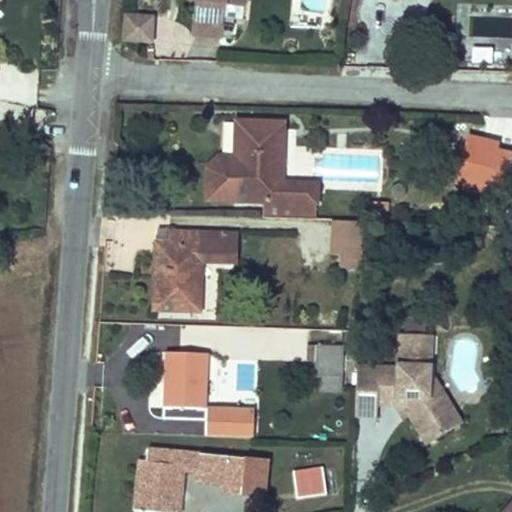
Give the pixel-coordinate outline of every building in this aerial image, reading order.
[(218,0),(215,24),(243,29),(246,0),(218,0)] [(121,17),(122,45),(157,44),(156,16),(121,17)] [(300,173),(302,143),(305,116),(255,112),(253,144),(252,152),(226,153),(223,185),(250,188),(282,191),(281,204),(328,207),(331,177),(300,173)] [(487,170),(501,171),(500,178),(511,183),(511,129),(490,128),(489,133),(467,132),(464,168),(487,170)] [(226,153),(252,152),(253,144),(238,144),(226,153)] [(499,189),(511,190),(511,188),(511,183),(500,178),(499,189)] [(172,232),(183,232),(186,215),(170,214),(170,230),(172,232)] [(167,295),(211,300),(212,295),(217,235),(220,218),(186,215),(183,232),(172,232),(167,295)] [(361,251),(361,262),(379,262),(382,218),(353,216),(350,250),(361,251)] [(243,220),(220,218),(217,235),(234,236),(242,236),(243,220)] [(397,351),(395,395),(418,394),(438,433),(469,417),(457,398),(450,402),(440,382),(446,378),(450,322),(417,326),(416,352),(397,351)] [(353,365),(355,337),(330,335),(328,364),(353,365)] [(220,344),(177,341),(175,395),(216,398),(220,344)] [(395,395),(397,351),(373,350),(368,409),(394,411),(395,395)] [(209,409),(208,440),(255,441),(256,411),(209,409)] [(291,427),(292,442),(313,440),(312,426),(291,427)] [(236,484),(254,486),(257,450),(159,440),(160,445),(158,449),(153,451),(150,451),(147,499),(194,502),(198,461),(212,462),(212,471),(235,473),(236,484)] [(339,487),(336,471),(304,477),(307,493),(339,487)]
